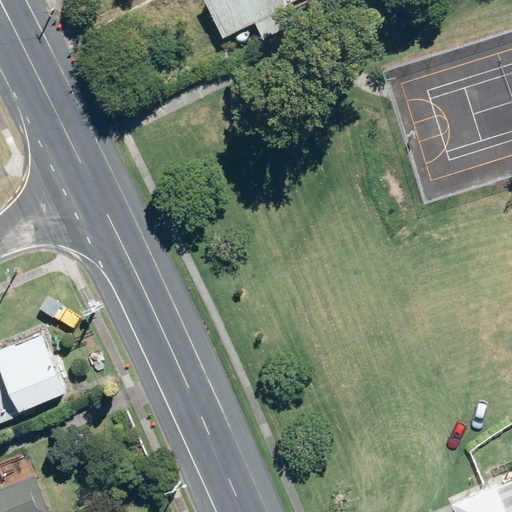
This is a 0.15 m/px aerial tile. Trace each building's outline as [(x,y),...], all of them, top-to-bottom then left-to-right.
[(213,0),(232,38),(263,23),(270,38),(294,27),(286,8),(293,5),(292,2),(296,0),(213,0)] [(318,2),(297,12),(304,27),(325,17),(318,2)] [(6,359),(29,412),(77,392),(52,335),(5,355),(6,359)] [(0,425),(29,412),(6,359),(0,361),(0,425)] [(421,469),(403,477),(417,511),(432,511),(437,510),(421,469)] [(0,511),(56,511),(41,475),(7,489),(0,472),(0,511)] [(511,511),(511,486),(503,490),(502,484),(457,503),(460,511),(511,511)]
